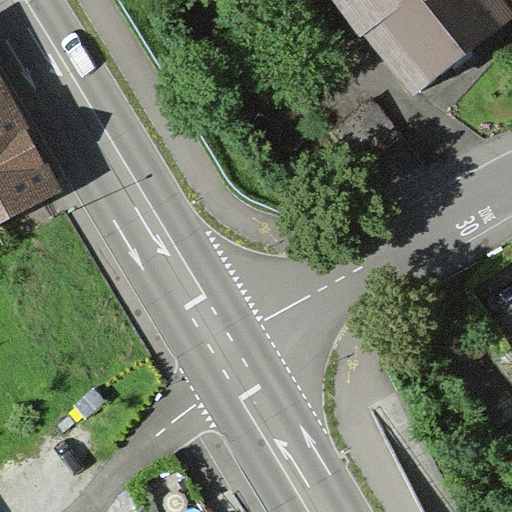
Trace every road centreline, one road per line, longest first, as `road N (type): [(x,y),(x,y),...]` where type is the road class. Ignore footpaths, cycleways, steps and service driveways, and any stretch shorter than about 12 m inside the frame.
road 1 (primary): [(11,0),(227,349)]
road 2 (residential): [(227,349),(511,179)]
road 3 (primary): [(227,349),(326,511)]
